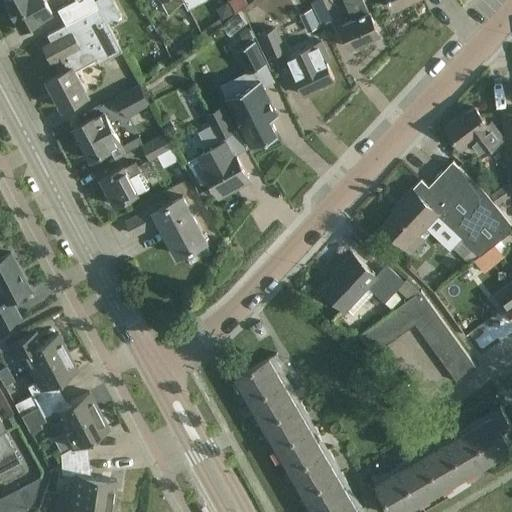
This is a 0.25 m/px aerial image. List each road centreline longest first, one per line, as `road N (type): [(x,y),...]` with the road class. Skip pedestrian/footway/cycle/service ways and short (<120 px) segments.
road 1 (residential): [(154,368),(238,307),(511,16)]
road 2 (tertiary): [(154,368),(0,82)]
road 3 (residential): [(380,363),(417,339),(460,400),(511,364)]
road 4 (tertiary): [(233,511),(154,368)]
